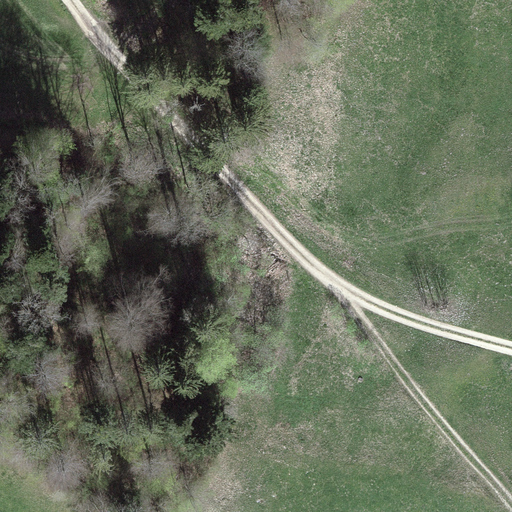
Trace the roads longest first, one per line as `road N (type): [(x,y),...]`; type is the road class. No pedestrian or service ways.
road 1 (track): [(65,0),(116,67),(351,308),(438,343),(511,360)]
road 2 (track): [(351,308),(494,511)]
